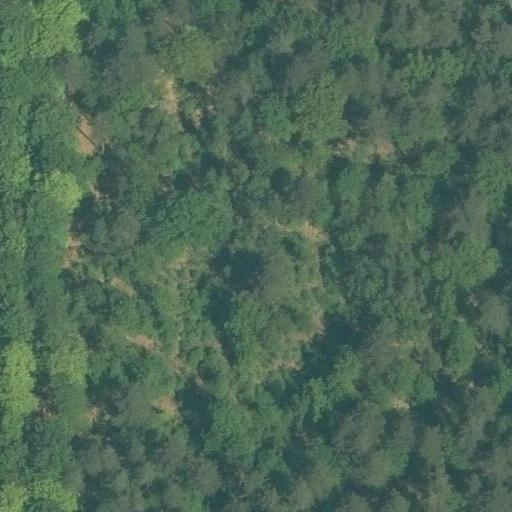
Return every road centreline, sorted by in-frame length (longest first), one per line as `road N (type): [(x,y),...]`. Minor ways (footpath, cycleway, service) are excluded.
road 1 (track): [(26,0),(29,511)]
road 2 (track): [(458,67),(74,0)]
